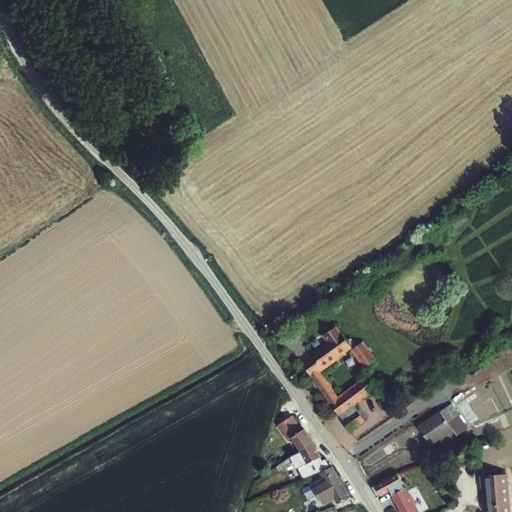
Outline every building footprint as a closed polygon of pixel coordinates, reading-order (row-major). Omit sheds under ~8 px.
[(353,348),(337,326),(323,336),(327,342),(312,353),(314,356),(303,364),(311,376),(311,377),(343,420),(358,411),(355,407),(357,405),(357,404),(364,398),(365,399),(376,390),(365,377),(338,396),(321,372),(353,348)] [(361,343),(351,350),(365,369),(377,360),(366,344),(366,343),(366,341),(365,340),(363,340),(362,340),(361,342),(361,343)] [(432,446),(453,431),(458,436),(469,428),(452,404),(418,427),(432,446)] [(300,451),(314,441),(305,429),(303,430),(293,415),(286,420),(281,424),(278,426),(288,441),(292,439),(300,451)] [(300,452),(291,456),(281,464),(284,469),(294,462),(297,469),(298,469),(304,480),(320,473),(331,467),(327,458),(323,460),(314,441),(300,451),(300,452)] [(351,498),(333,466),(331,467),(320,473),(322,477),(311,484),(302,489),(309,501),(318,496),(324,507),(335,501),(337,505),(351,498)] [(393,495),(392,495),(400,511),(420,511),(416,505),(418,504),(412,495),(411,496),(406,487),(405,488),(397,473),(375,485),(375,486),(372,488),(378,498),(381,496),(382,497),(391,492),(393,495)] [(511,511),(508,474),(480,476),(482,489),(485,489),(487,511),(511,511)]
